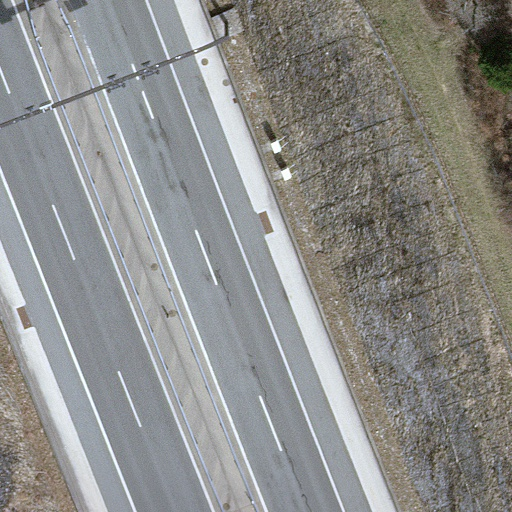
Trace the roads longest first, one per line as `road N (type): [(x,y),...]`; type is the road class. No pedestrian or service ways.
road 1 (motorway): [(306,511),(109,0)]
road 2 (motorway): [(0,65),(173,511)]
